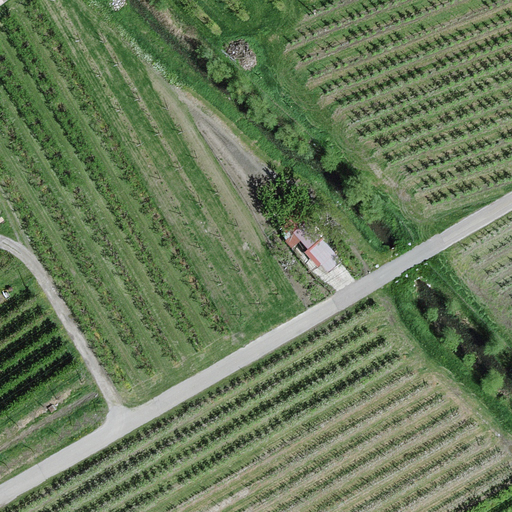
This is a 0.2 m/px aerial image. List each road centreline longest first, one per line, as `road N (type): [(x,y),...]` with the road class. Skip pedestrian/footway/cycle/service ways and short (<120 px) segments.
road 1 (unclassified): [(511,200),(0,495)]
road 2 (track): [(122,425),(64,318),(36,279),(0,250)]
